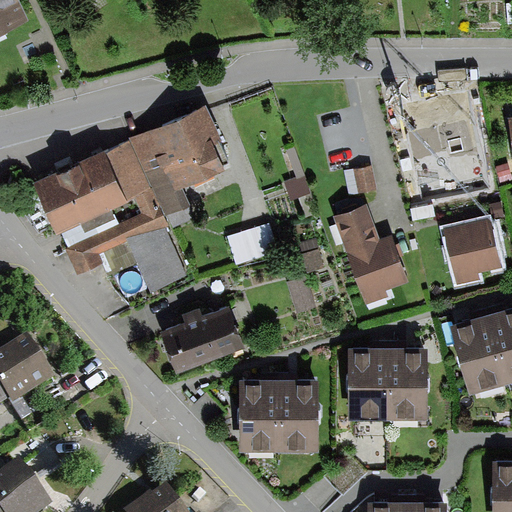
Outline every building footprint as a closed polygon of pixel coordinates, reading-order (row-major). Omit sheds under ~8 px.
[(0,0),(0,28),(26,16),(17,0),(0,0)] [(510,20),(510,0),(480,0),(480,19),(510,20)] [(204,106),(132,137),(171,226),(193,217),(182,191),(231,170),(204,106)] [(132,137),(35,182),(77,274),(102,264),(97,255),(128,238),(152,292),(186,274),(164,229),(171,226),(132,137)] [(362,200),(335,209),(364,299),(381,293),(378,283),(401,276),(387,233),(374,237),(362,200)] [(486,214),(441,224),(453,281),(479,275),(477,262),(496,258),(486,214)] [(269,224),(229,236),(238,264),(278,251),(269,224)] [(295,282),(301,312),(315,309),(310,280),(295,282)] [(511,298),(449,317),(470,388),(511,375),(511,298)] [(186,322),(160,333),(177,376),(245,349),(228,306),(201,317),(199,311),(184,317),(186,322)] [(0,401),(8,397),(13,404),(58,375),(28,329),(5,344),(0,347),(0,401)] [(421,341),(345,342),(345,413),(421,412),(421,341)] [(315,377),(237,376),(237,449),(315,450),(315,377)] [(511,511),(511,453),(489,454),(489,511),(511,511)] [(19,455),(0,470),(0,511),(38,511),(53,501),(19,455)] [(129,511),(202,511),(200,510),(196,511),(189,511),(167,481),(153,491),(151,488),(125,506),(129,511)] [(441,511),(442,494),(366,495),(365,511),(441,511)]
